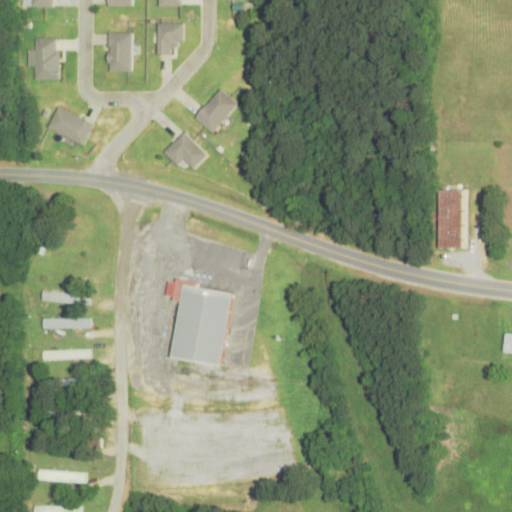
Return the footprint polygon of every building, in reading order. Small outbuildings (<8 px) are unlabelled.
[(158,52),(171,52),(171,45),(177,45),(177,43),(179,43),(179,38),(184,38),(183,20),(157,20),(158,52)] [(111,68),(133,68),(133,29),(109,29),(109,43),(111,43),(111,49),(109,49),(109,60),(111,60),(111,68)] [(31,46),(31,63),(38,63),(38,76),(62,76),(62,48),(59,48),(59,35),(37,35),(37,46),(31,46)] [(212,130),(238,100),(220,85),(195,116),(212,130)] [(85,142),(95,121),(79,113),(80,111),(61,102),(50,124),(85,142)] [(164,149),(178,162),(183,157),(193,166),(207,152),(184,129),(164,149)] [(438,246),(465,246),(465,186),(438,186),(438,246)] [(181,304),(172,360),(222,368),(234,295),(191,288),(191,285),(168,281),(165,301),(181,304)] [(89,296),(44,291),(43,302),(88,306),(89,296)] [(90,320),(43,320),(43,329),(90,329),(90,320)] [(503,349),(511,350),(511,330),(506,330),(503,349)] [(90,351),(43,352),(43,361),(90,360),(90,351)] [(92,405),(49,407),(50,415),(93,413),(92,405)] [(93,410),(53,410),(53,419),(93,419),(93,410)] [(39,480),(85,483),(86,474),(40,470),(39,480)]
